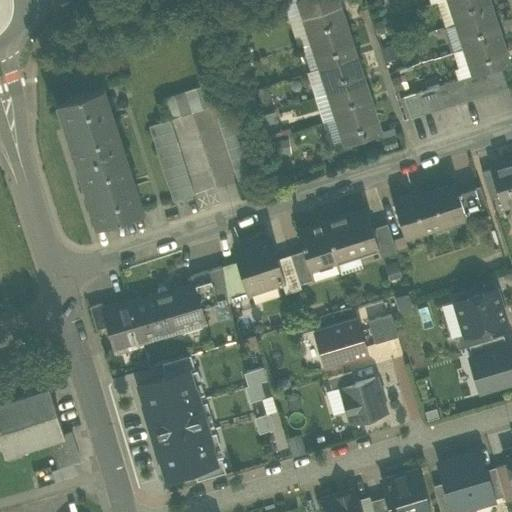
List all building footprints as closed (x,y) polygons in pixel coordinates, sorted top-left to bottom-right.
[(303,15),(298,0),(282,0),(297,45),(301,44),(311,41),(303,15)] [(298,0),(303,15),(339,3),(338,0),(298,0)] [(437,0),(436,1),(444,26),(456,22),(448,0),(437,0)] [(491,10),(488,0),(448,0),(456,22),(491,10)] [(303,15),(311,41),(348,29),(339,3),(303,15)] [(500,35),(491,10),(456,22),(464,47),(500,35)] [(444,26),(452,51),(464,47),(456,22),(444,26)] [(311,41),(319,66),(356,54),(348,29),(311,41)] [(508,61),(500,35),(464,47),(472,73),(478,71),(489,68),(500,64),(508,61)] [(311,41),(301,44),(309,69),(319,66),(311,41)] [(380,47),(384,61),(396,58),(391,43),(380,47)] [(454,68),(457,78),(467,74),(472,73),(464,47),(452,51),(457,67),(454,68)] [(319,66),(328,91),(364,79),(356,54),(319,66)] [(500,64),(489,68),(496,89),(507,85),(500,64)] [(319,66),(309,69),(306,70),(314,96),(328,91),(319,66)] [(485,92),(496,89),(489,68),(478,71),(485,92)] [(474,96),(485,92),(478,71),(472,73),(467,74),(474,96)] [(390,78),(394,91),(407,87),(403,73),(390,78)] [(464,99),(474,96),(467,74),(457,78),(464,99)] [(453,103),(464,99),(457,78),(446,81),(453,103)] [(328,91),(336,116),(372,105),(364,79),(328,91)] [(442,106),(453,103),(446,81),(435,85),(442,106)] [(201,108),(212,104),(206,84),(195,88),(201,108)] [(432,110),(442,106),(435,85),(425,88),(432,110)] [(56,102),(76,164),(122,149),(102,87),(56,102)] [(191,112),(201,108),(195,88),(184,91),(191,112)] [(421,113),(432,110),(425,88),(414,92),(421,113)] [(180,115),(191,112),(184,91),(173,95),(180,115)] [(328,91),(314,96),(322,121),(323,120),(336,116),(328,91)] [(410,117),(421,113),(414,92),(403,95),(410,117)] [(169,119),(180,115),(173,95),(163,98),(169,119)] [(212,104),(216,115),(237,108),(233,98),(212,104)] [(380,130),(372,105),(336,116),(344,142),(380,130)] [(216,115),(219,126),(240,119),(237,108),(216,115)] [(336,116),(323,120),(331,146),(344,142),(336,116)] [(173,129),(169,119),(148,125),(151,136),(173,129)] [(219,126),(223,136),(244,129),(240,119),(219,126)] [(176,140),(173,129),(151,136),(155,147),(176,140)] [(223,136),(226,147),(247,140),(244,129),(223,136)] [(179,150),(176,140),(155,147),(158,157),(179,150)] [(226,147),(229,157),(251,151),(247,140),(226,147)] [(142,210),(122,149),(76,164),(96,225),(142,210)] [(183,161),(179,150),(158,157),(161,168),(183,161)] [(229,157),(233,168),(254,161),(251,151),(229,157)] [(502,208),(511,204),(511,159),(489,168),(489,170),(498,194),(502,208)] [(186,171),(183,161),(161,168),(165,178),(186,171)] [(233,168),(236,179),(257,172),(254,161),(233,168)] [(482,172),(490,197),(498,194),(489,170),(482,172)] [(190,182),(186,171),(165,178),(168,189),(190,182)] [(235,181),(216,187),(219,201),(239,195),(235,181)] [(193,193),(190,182),(168,189),(172,200),(193,193)] [(392,199),(405,237),(425,230),(424,226),(461,214),(462,218),(465,217),(457,194),(453,182),(411,196),(410,193),(392,199)] [(462,218),(463,221),(489,213),(480,186),(457,194),(465,217),(462,218)] [(365,208),(323,222),(335,258),(375,245),(377,244),(372,228),(365,208)] [(424,226),(425,230),(462,218),(461,214),(424,226)] [(309,266),(335,258),(323,222),(297,231),(303,249),(309,266)] [(375,245),(379,257),(396,252),(387,223),(372,228),(377,244),(375,245)] [(238,260),(248,291),(281,281),(282,280),(275,259),(269,239),(234,250),(238,260)] [(303,249),(290,254),(299,283),(313,279),(309,266),(303,249)] [(300,287),(299,283),(290,254),(275,259),(282,280),(281,281),(285,292),(300,287)] [(238,260),(222,265),(228,301),(249,295),(248,291),(238,260)] [(200,309),(228,301),(222,265),(190,274),(192,282),(200,309)] [(157,293),(130,301),(140,336),(179,325),(180,329),(204,322),(200,309),(192,282),(168,290),(169,296),(159,299),(157,293)] [(489,326),(505,321),(495,288),(454,300),(464,332),(464,333),(489,326)] [(168,290),(157,293),(159,299),(169,296),(168,290)] [(142,341),(140,336),(130,301),(130,299),(103,307),(108,326),(116,351),(142,343),(142,341)] [(89,306),(96,329),(97,329),(108,326),(103,307),(102,303),(89,306)] [(367,320),(374,343),(397,336),(390,313),(367,320)] [(313,331),(323,365),(367,352),(357,318),(313,331)] [(140,336),(142,341),(180,329),(179,325),(140,336)] [(492,337),(489,326),(464,333),(464,332),(454,335),(458,348),(468,345),(492,337)] [(472,357),(506,346),(503,334),(492,337),(468,345),(472,357)] [(469,358),(478,390),(511,379),(511,344),(506,346),(472,357),(469,358)] [(161,363),(165,374),(187,368),(188,369),(193,367),(190,355),(161,363)] [(241,370),(249,398),(263,394),(259,378),(265,376),(261,364),(241,370)] [(143,404),(146,414),(197,399),(188,369),(187,368),(165,374),(137,382),(144,403),(143,404)] [(331,389),(341,386),(354,382),(351,371),(328,377),(331,389)] [(384,412),(374,376),(354,382),(341,386),(344,398),(342,398),(345,410),(348,409),(351,421),(384,412)] [(266,378),(260,379),(265,395),(249,400),(259,434),(275,429),(279,443),(285,441),(266,378)] [(48,384),(0,399),(0,435),(2,442),(5,451),(48,438),(63,433),(48,384)] [(146,414),(155,445),(206,430),(197,399),(146,414)] [(51,470),(54,481),(77,473),(73,463),(80,461),(70,430),(63,433),(48,438),(58,468),(51,470)] [(159,456),(166,477),(193,468),(216,462),(215,460),(206,430),(155,445),(158,456),(159,456)] [(506,463),(511,481),(511,448),(503,451),(506,463)] [(445,481),(453,510),(492,499),(483,470),(477,451),(439,462),(445,481)] [(221,459),(215,460),(216,462),(193,468),(197,480),(225,471),(221,459)] [(503,495),(505,501),(511,498),(511,481),(506,463),(495,466),(503,495)] [(483,470),(492,499),(503,495),(495,466),(483,470)] [(386,496),(390,511),(428,511),(416,469),(381,479),(386,496)] [(433,485),(441,511),(446,511),(453,510),(445,481),(433,485)] [(361,511),(357,499),(354,487),(322,497),(326,509),(321,511),(361,511)] [(357,499),(361,511),(373,511),(370,500),(369,495),(357,499)] [(373,511),(390,511),(386,496),(370,500),(373,511)]
